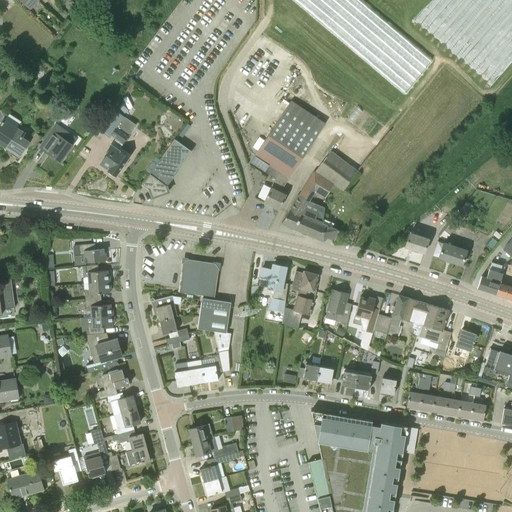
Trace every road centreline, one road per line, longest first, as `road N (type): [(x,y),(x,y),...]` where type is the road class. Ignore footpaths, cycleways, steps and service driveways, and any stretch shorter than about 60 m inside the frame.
road 1 (secondary): [(511,315),(364,265),(133,219)]
road 2 (residential): [(511,437),(276,397),(162,410)]
road 3 (residential): [(162,410),(130,288),(133,219)]
road 4 (secondary): [(133,219),(0,204)]
